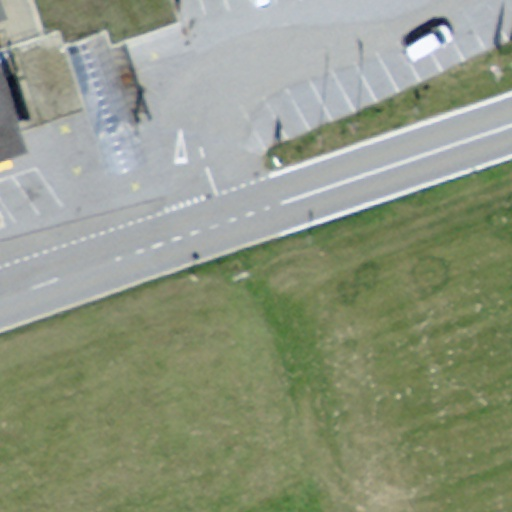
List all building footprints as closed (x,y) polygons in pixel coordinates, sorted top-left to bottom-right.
[(0,0),(0,162),(26,154),(20,134),(0,73),(0,22),(8,20),(1,0),(0,0)] [(173,0),(27,0),(40,37),(58,31),(63,48),(103,34),(109,50),(182,26),(173,0)] [(0,49),(0,73),(20,134),(85,112),(63,48),(58,31),(40,37),(0,49)] [(63,48),(85,112),(125,98),(109,50),(103,34),(63,48)] [(125,98),(85,112),(107,180),(148,166),(125,98)]
